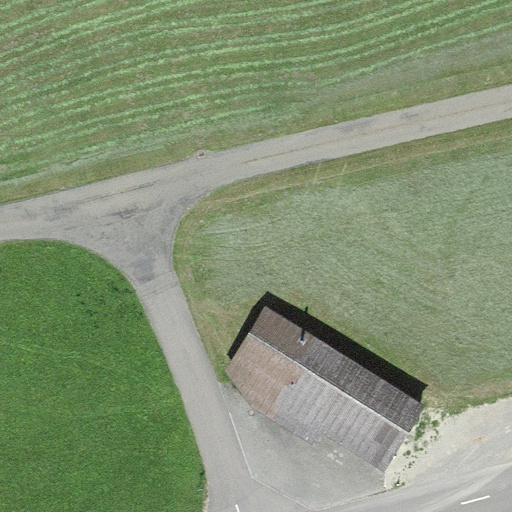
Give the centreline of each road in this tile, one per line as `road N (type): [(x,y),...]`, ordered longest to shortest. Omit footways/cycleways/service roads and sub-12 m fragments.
road 1 (unclassified): [(128,194),(511,101)]
road 2 (residential): [(241,511),(128,194)]
road 3 (residential): [(128,194),(0,225)]
